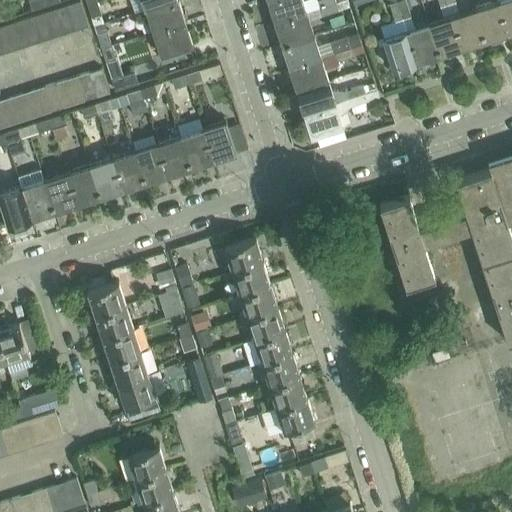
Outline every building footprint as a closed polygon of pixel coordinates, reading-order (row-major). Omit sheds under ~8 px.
[(46,5),(44,0),(29,0),(32,10),(46,5)] [(96,0),(94,0),(87,2),(91,16),(101,13),(96,0)] [(131,0),(135,12),(146,9),(171,0),(131,0)] [(178,0),(171,0),(146,9),(153,31),(186,21),(178,0)] [(302,0),(267,0),(274,22),(307,12),(302,0)] [(319,8),(307,12),(309,19),(321,16),(338,10),(350,7),(347,0),(343,0),(336,2),(319,8)] [(405,0),(399,0),(397,1),(403,18),(411,15),(405,0)] [(497,0),(475,7),(485,40),(508,33),(497,0)] [(511,0),(497,0),(508,33),(511,31),(511,0)] [(80,1),(68,5),(76,29),(88,25),(80,1)] [(395,20),(403,18),(397,1),(390,3),(395,20)] [(68,5),(56,8),(64,33),(76,29),(68,5)] [(12,6),(0,9),(0,16),(1,20),(15,15),(12,6)] [(475,7),(452,15),(462,47),(485,40),(475,7)] [(56,8),(45,12),(53,37),(64,33),(56,8)] [(45,12),(34,16),(42,40),(53,37),(45,12)] [(307,12),(274,22),(281,45),(314,34),(309,19),(307,12)] [(411,15),(403,18),(417,62),(440,55),(429,22),(414,27),(411,15)] [(452,15),(429,22),(440,55),(462,47),(452,15)] [(34,16),(22,19),(30,44),(42,40),(34,16)] [(395,20),(381,25),(384,36),(383,37),(393,70),(417,62),(403,18),(395,20)] [(22,19),(11,23),(19,48),(30,44),(22,19)] [(186,21),(153,31),(161,55),(193,44),(186,21)] [(11,23),(0,26),(0,28),(7,51),(19,48),(11,23)] [(107,31),(97,34),(102,48),(111,45),(107,31)] [(358,32),(317,45),(321,57),(333,53),(351,48),(362,44),(358,32)] [(314,34),(281,45),(289,67),(321,57),(317,45),(314,34)] [(111,45),(102,48),(106,62),(116,58),(111,45)] [(351,48),(333,53),(336,61),(353,55),(351,48)] [(321,57),(289,67),(296,90),(329,80),(321,57)] [(102,67),(89,71),(97,96),(110,92),(102,67)] [(200,69),(186,74),(189,83),(203,79),(200,69)] [(89,71),(78,75),(86,100),(97,96),(89,71)] [(134,71),(111,79),(115,90),(138,83),(134,71)] [(365,85),(345,91),(348,99),(365,93),(377,89),(371,72),(362,75),(365,85)] [(186,74),(172,78),(175,88),(189,83),(186,74)] [(78,75),(67,79),(75,103),(86,100),(78,75)] [(67,79),(55,82),(63,107),(75,103),(67,79)] [(329,80),(296,90),(303,113),(336,102),(329,80)] [(55,82),(44,86),(52,111),(63,107),(55,82)] [(154,84),(140,88),(143,98),(157,93),(154,84)] [(44,86),(32,90),(40,114),(52,111),(44,86)] [(140,88),(126,93),(129,102),(143,98),(140,88)] [(365,93),(348,99),(350,106),(368,101),(380,97),(377,89),(365,93)] [(32,90),(21,93),(29,118),(40,114),(32,90)] [(21,93),(9,97),(17,122),(29,118),(21,93)] [(9,97),(0,99),(0,106),(6,125),(17,122),(9,97)] [(109,98),(95,103),(98,112),(112,108),(109,98)] [(336,102),(303,113),(311,136),(344,125),(336,102)] [(98,112),(95,103),(81,107),(84,117),(98,112)] [(63,113),(49,118),(52,127),(66,123),(63,113)] [(39,132),(52,127),(49,118),(36,122),(39,132)] [(226,119),(203,127),(213,159),(237,152),(228,125),(226,119)] [(240,122),(228,125),(237,152),(248,148),(240,122)] [(352,126),(345,129),(347,136),(356,133),(352,126)] [(203,127),(180,134),(191,167),(213,159),(203,127)] [(6,132),(4,132),(7,142),(9,141),(21,137),(18,128),(6,132)] [(180,134),(157,141),(168,174),(191,167),(180,134)] [(157,141),(135,149),(145,181),(168,174),(157,141)] [(135,149),(112,156),(123,189),(145,181),(135,149)] [(425,243),(471,228),(508,342),(511,340),(511,152),(488,161),(491,168),(455,180),(466,213),(420,228),(409,195),(379,204),(406,286),(435,276),(425,243)] [(112,156),(89,163),(100,196),(123,189),(112,156)] [(89,163),(67,171),(77,203),(100,196),(89,163)] [(40,166),(17,173),(21,185),(32,218),(54,211),(44,178),(40,166)] [(67,171),(44,178),(54,211),(77,203),(67,171)] [(8,226),(32,218),(21,185),(0,192),(0,226),(8,224),(8,226)] [(224,246),(232,270),(263,259),(256,236),(224,246)] [(263,259),(232,270),(239,292),(271,282),(263,259)] [(185,263),(175,266),(181,286),(192,283),(185,263)] [(170,268),(155,272),(160,288),(165,286),(166,291),(177,288),(173,276),(170,268)] [(119,281),(87,291),(95,314),(126,304),(119,281)] [(192,283),(181,286),(188,307),(200,302),(194,282),(192,283)] [(271,282),(239,292),(247,315),(278,305),(271,282)] [(166,291),(158,294),(161,303),(180,296),(177,288),(166,291)] [(126,304),(95,314),(102,337),(134,326),(126,304)] [(278,305),(247,315),(254,338),(285,328),(278,305)] [(207,310),(190,315),(196,332),(206,328),(213,326),(207,310)] [(33,363),(31,357),(43,353),(34,329),(23,333),(19,320),(0,326),(0,341),(6,360),(10,371),(33,363)] [(177,325),(181,337),(192,333),(188,322),(177,325)] [(134,326),(102,337),(109,359),(141,349),(134,326)] [(206,328),(196,332),(200,343),(210,340),(206,328)] [(285,328),(254,338),(243,342),(250,365),(261,361),(293,351),(285,328)] [(192,333),(181,337),(185,348),(195,345),(192,333)] [(141,349),(109,359),(117,382),(148,372),(141,349)] [(216,351),(203,355),(211,377),(223,373),(216,351)] [(293,351),(261,361),(269,384),(300,373),(293,351)] [(199,357),(187,361),(201,399),(212,396),(199,357)] [(148,372),(117,382),(125,406),(156,396),(148,372)] [(300,373),(269,384),(276,407),(308,396),(300,373)] [(221,374),(211,377),(217,397),(218,400),(229,397),(221,374)] [(55,388),(18,398),(20,405),(24,415),(60,404),(55,388)] [(276,407),(261,411),(269,434),(283,429),(284,430),(315,420),(308,396),(276,407)] [(24,415),(20,405),(9,408),(12,419),(24,415)] [(232,408),(222,411),(226,423),(236,420),(232,408)] [(55,410),(44,414),(52,438),(63,435),(55,410)] [(44,414),(33,417),(41,442),(52,438),(44,414)] [(33,417),(21,421),(29,446),(41,442),(33,417)] [(236,420),(226,423),(232,444),(243,441),(236,420)] [(21,421),(11,424),(19,449),(29,446),(21,421)] [(11,424),(0,427),(0,429),(8,453),(19,449),(11,424)] [(128,455),(135,478),(167,468),(159,445),(128,455)] [(326,456),(311,461),(314,472),(329,467),(326,456)] [(311,461),(298,465),(302,476),(314,472),(311,461)] [(167,468),(135,478),(142,501),(174,491),(167,468)] [(281,470),(264,475),(269,490),(286,484),(281,470)] [(77,477),(65,480),(73,505),(85,501),(77,477)] [(94,479),(83,482),(87,493),(98,490),(94,479)] [(260,479),(233,487),(239,506),(266,498),(260,479)] [(65,480),(54,484),(62,509),(73,505),(65,480)] [(54,484),(43,488),(50,511),(52,511),(62,509),(54,484)] [(50,511),(43,488),(32,491),(38,511),(50,511)] [(98,490),(87,493),(91,505),(98,503),(101,502),(98,490)] [(38,511),(32,491),(21,495),(26,511),(38,511)] [(180,511),(174,491),(142,501),(145,511),(180,511)] [(26,511),(21,495),(10,498),(14,511),(26,511)] [(14,511),(10,498),(0,501),(0,505),(2,511),(14,511)] [(353,511),(350,501),(326,509),(327,511),(353,511)] [(100,509),(98,503),(91,505),(93,511),(108,511),(109,511),(107,507),(100,509)]
